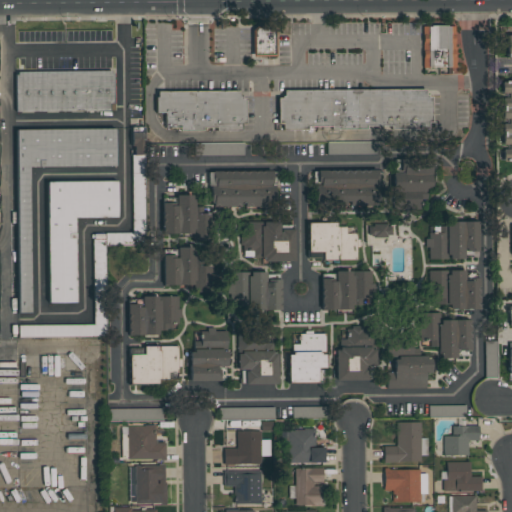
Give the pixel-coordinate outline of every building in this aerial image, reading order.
[(422,68),(447,68),(447,74),(455,74),(454,26),(421,26),(422,68)] [(276,58),(274,27),(252,28),(253,58),(276,58)] [(113,111),(112,71),(14,72),(15,113),(113,111)] [(511,161),(511,81),(500,82),(500,96),(500,122),(501,147),(500,147),(501,161),(511,161)] [(282,91),(283,98),(277,98),(278,129),(385,128),(386,137),(401,137),(401,128),(431,128),(431,96),(425,96),(425,89),(282,91)] [(155,92),(155,111),(164,111),(164,126),(179,126),(179,130),(244,129),(244,98),(238,98),(238,91),(155,92)] [(132,200),(143,200),(143,127),(130,127),(130,148),(132,148),(132,200)] [(15,130),(17,312),(30,311),(28,167),(115,166),(114,129),(15,130)] [(327,155),(375,154),(374,141),(326,142),(327,155)] [(243,142),(195,143),(196,156),(243,155),(243,142)] [(379,206),(378,170),(313,171),(313,187),(322,187),(322,206),(379,206)] [(274,207),(274,172),(210,172),(210,207),(274,207)] [(116,181),(46,182),(48,303),(75,303),(74,218),(117,218),(116,181)] [(192,234),(192,240),(212,240),(212,214),(200,214),(200,207),(193,207),(193,196),(174,196),(174,203),(162,203),(162,234),(192,234)] [(356,260),(356,233),(346,233),(346,222),(307,222),(307,260),(356,260)] [(477,222),(440,222),(440,233),(426,233),(427,260),(464,259),(464,252),(477,252),(477,222)] [(391,237),(391,224),(366,225),(367,244),(378,243),(378,237),(391,237)] [(92,287),(104,287),(105,240),(94,239),(92,287)] [(162,286),(194,286),(194,293),(209,293),(209,258),(198,258),(198,249),(177,248),(177,256),(163,255),(162,286)] [(320,310),(351,310),(351,306),(361,306),(361,298),(372,298),(372,271),(352,272),(334,272),(334,280),(320,280),(320,310)] [(426,306),(448,305),(448,310),(478,309),(477,279),(464,279),(464,271),(446,271),(425,271),(426,306)] [(280,311),(280,281),(265,281),(265,272),(227,272),(227,301),(247,301),(247,311),(280,311)] [(141,297),(141,306),(127,306),(127,336),(159,335),(159,331),(178,331),(178,296),(141,297)] [(470,320),(439,320),(439,313),(418,313),(418,342),(430,342),(430,347),(438,347),(438,359),(463,360),(469,360),(470,320)] [(17,326),(18,336),(103,335),(103,325),(17,326)] [(335,381),(367,381),(367,365),(377,365),(377,346),(375,346),(375,326),(348,326),(348,339),(340,339),(339,349),(335,349),(335,381)] [(226,346),(226,330),(200,330),(200,342),(193,342),(193,347),(226,346)] [(324,334),(298,335),(298,345),(291,345),(291,354),(287,354),(288,383),(316,382),(316,368),(325,368),(324,334)] [(277,384),(277,353),(272,353),(272,343),(263,343),(263,336),(236,336),(237,350),(236,350),(236,370),(245,370),(245,385),(277,384)] [(386,388),(425,389),(425,374),(430,374),(430,357),(411,357),(411,336),(384,336),(384,357),(393,357),(393,372),(386,372),(386,388)] [(496,376),(496,341),(484,341),(484,376),(496,376)] [(226,367),(226,350),(189,350),(189,382),(219,381),(219,367),(226,367)] [(273,407),(247,408),(247,417),(273,416),(273,407)] [(291,417),(328,417),(328,407),(291,407),(291,417)] [(161,409),(107,410),(107,420),(162,419),(161,409)] [(382,461),(426,461),(426,438),(419,438),(419,423),(395,422),(395,446),(382,446),(382,461)] [(165,459),(164,443),(154,443),(153,426),(126,427),(127,460),(165,459)] [(442,456),(467,455),(466,440),(477,440),(477,426),(451,426),(451,437),(442,437),(442,456)] [(286,463),(323,463),(323,448),(313,448),(313,429),(286,430),(286,463)] [(235,432),(235,448),(222,449),(222,465),(260,464),(260,456),(268,456),(268,440),(260,440),(260,431),(235,432)] [(480,491),(480,477),(469,477),(468,462),(444,462),(444,472),(441,472),(441,492),(480,491)] [(134,504),(164,504),(164,465),(134,465),(134,504)] [(293,469),(294,486),(288,486),(288,498),(294,498),(294,506),(322,506),(321,484),(322,484),(322,468),(293,469)] [(382,491),(391,491),(391,502),(419,502),(419,494),(425,494),(426,471),(383,470),(382,491)] [(223,472),(223,486),(233,486),(234,505),(260,504),(260,471),(223,472)] [(474,496),(450,496),(450,511),(485,511),(485,510),(474,511),(474,496)]
